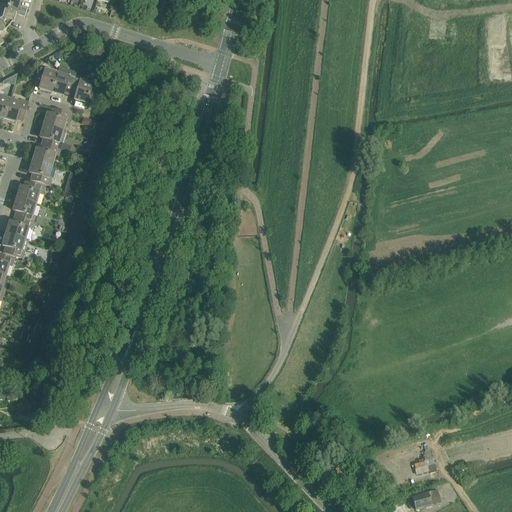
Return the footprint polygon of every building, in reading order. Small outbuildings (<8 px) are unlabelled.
[(20,2),(14,0),(2,0),(0,7),(26,15),(27,11),(19,8),(20,2)] [(26,15),(0,7),(0,19),(9,27),(13,23),(14,23),(16,16),(25,19),(26,15)] [(9,27),(0,19),(0,45),(0,46),(4,44),(0,36),(0,35),(6,33),(5,32),(9,27)] [(40,67),(35,83),(41,85),(39,91),(51,95),(57,76),(46,72),(47,69),(40,67)] [(68,79),(57,76),(51,95),(63,98),(65,92),(71,94),(76,78),(69,76),(68,79)] [(82,80),(76,78),(71,94),(76,96),(75,102),(87,106),(93,86),(81,83),(82,80)] [(0,119),(4,121),(10,101),(0,98),(0,119)] [(21,105),(10,101),(4,121),(16,124),(17,118),(24,120),(29,104),(22,102),(21,105)] [(47,115),(44,127),(63,133),(66,122),(69,123),(71,116),(55,111),(53,117),(47,115)] [(44,127),(40,139),(46,141),(44,147),(60,152),(62,145),(59,144),(63,133),(44,127)] [(37,151),(33,163),(52,168),(55,157),(58,158),(60,152),(44,147),(42,153),(37,151)] [(33,163),(29,174),(35,176),(33,182),(49,187),(51,180),(49,180),(52,168),(33,163)] [(71,177),(66,193),(74,195),(79,180),(71,177)] [(20,189),(17,200),(36,206),(39,195),(42,196),(44,189),(28,184),(26,190),(20,189)] [(13,212),(16,213),(19,214),(17,220),(33,225),(35,218),(33,217),(36,206),(17,200),(13,212)] [(10,224),(6,236),(25,242),(29,230),(31,231),(33,225),(17,220),(16,226),(10,224)] [(2,248),(6,248),(8,249),(7,256),(23,260),(25,253),(22,253),(25,242),(6,236),(2,248)] [(0,276),(6,278),(9,267),(12,268),(14,261),(0,256),(0,276)] [(6,388),(1,389),(1,388),(0,388),(0,400),(7,400),(7,401),(16,401),(16,386),(6,387),(6,388)] [(314,458),(316,456),(322,462),(327,459),(314,445),(302,456),(308,463),(311,460),(314,463),(317,461),(314,458)] [(328,468),(326,465),(317,473),(334,492),(343,484),(340,481),(342,480),(340,478),(339,480),(330,469),(331,468),(330,466),(328,468)] [(342,470),(346,474),(355,484),(360,478),(351,471),(347,466),(342,470)] [(362,480),(357,485),(365,492),(369,487),(362,480)] [(348,487),(341,493),(349,502),(357,496),(348,487)] [(412,498),(416,511),(444,503),(440,491),(412,498)]
